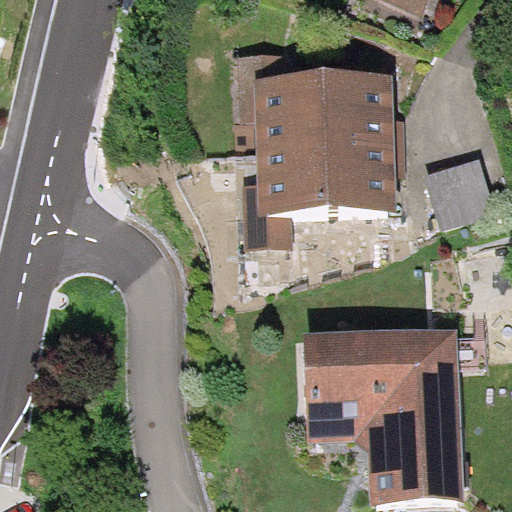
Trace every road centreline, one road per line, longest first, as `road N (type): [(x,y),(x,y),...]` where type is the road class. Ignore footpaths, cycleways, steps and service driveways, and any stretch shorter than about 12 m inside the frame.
road 1 (residential): [(178,511),(151,428),(141,278),(109,249),(25,216)]
road 2 (tertiary): [(88,0),(25,216)]
road 3 (tertiary): [(25,216),(0,359)]
